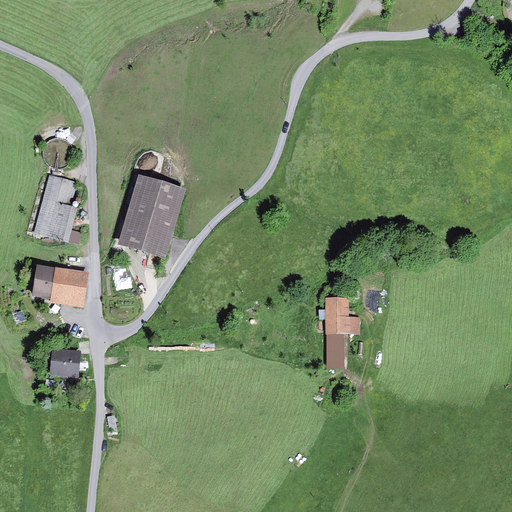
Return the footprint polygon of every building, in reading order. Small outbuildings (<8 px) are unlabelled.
[(53,139),(48,141),(45,145),(43,150),(43,155),(44,160),(47,164),(52,167),(57,168),(62,167),(66,165),(70,161),(72,157),(72,152),(71,147),(67,142),(63,139),(58,138),(53,139)] [(73,205),(78,185),(52,177),(36,234),(81,247),(85,234),(74,231),(81,207),(73,205)] [(170,262),(191,192),(145,178),(124,248),(170,262)] [(116,266),(116,280),(128,280),(128,266),(116,266)] [(84,310),(90,276),(43,267),(37,301),(84,310)] [(347,334),(363,334),(363,320),(352,320),(351,300),(330,300),(330,367),(347,367),(347,334)] [(83,381),(85,353),(60,351),(57,379),(83,381)]
